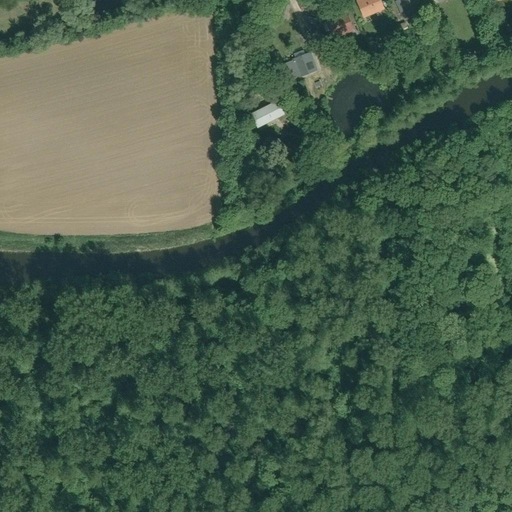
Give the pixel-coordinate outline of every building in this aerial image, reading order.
[(379,0),(356,0),(366,18),(384,9),(379,0)] [(415,0),(395,0),(402,16),(419,9),(415,0)] [(347,12),(325,21),(334,41),(355,32),(347,12)] [(410,24),(425,18),(423,13),(408,19),(410,24)] [(295,62),(288,64),(293,78),(301,75),(301,76),(317,70),(311,54),(294,60),(295,62)] [(278,116),(280,121),(290,116),(280,96),(270,101),(273,106),(254,115),(259,125),(278,116)]
